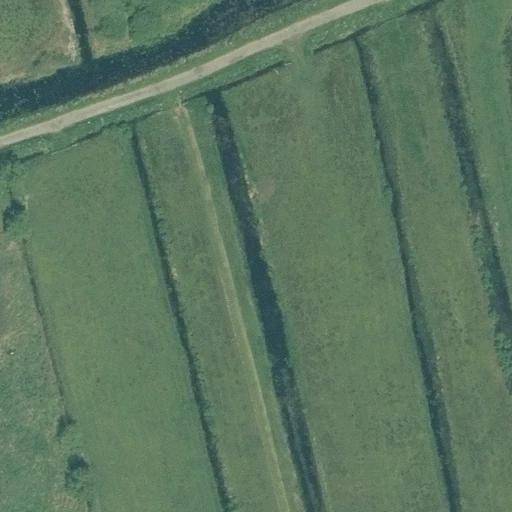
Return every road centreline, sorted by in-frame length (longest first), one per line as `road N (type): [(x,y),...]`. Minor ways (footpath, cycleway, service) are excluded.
road 1 (track): [(373,0),(170,84)]
road 2 (track): [(170,84),(0,143)]
